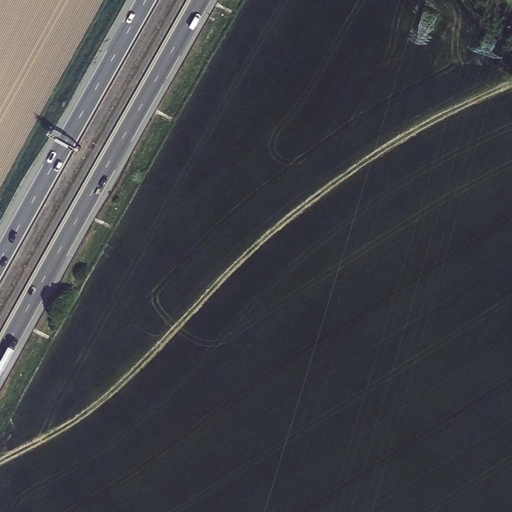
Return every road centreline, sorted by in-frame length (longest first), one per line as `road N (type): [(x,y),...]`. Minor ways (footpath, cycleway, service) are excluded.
road 1 (motorway): [(0,358),(201,0)]
road 2 (motorway): [(146,0),(0,259)]
